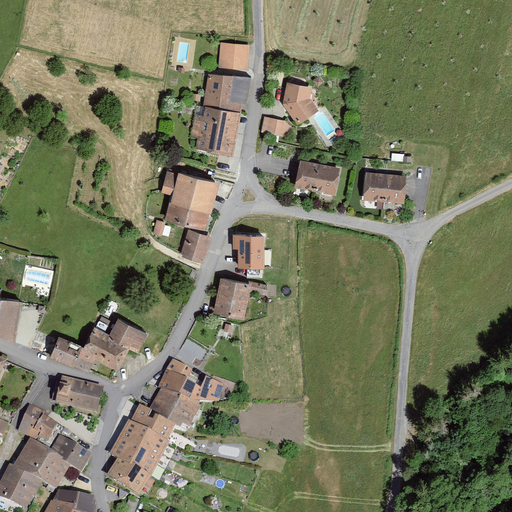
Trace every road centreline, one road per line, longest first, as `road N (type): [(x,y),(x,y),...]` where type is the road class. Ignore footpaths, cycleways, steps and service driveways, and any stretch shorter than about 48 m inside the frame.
road 1 (unclassified): [(390,511),(414,233),(275,206)]
road 2 (residential): [(118,389),(169,353),(228,213)]
road 3 (residential): [(247,174),(259,72),(257,0)]
road 4 (residential): [(104,511),(98,464),(118,389)]
